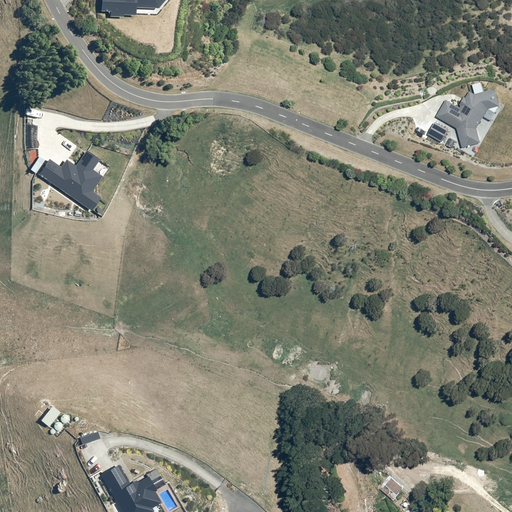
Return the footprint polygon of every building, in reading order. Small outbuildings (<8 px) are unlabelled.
[(101,0),(101,15),(136,15),(136,7),(159,7),(166,0),(101,0)] [(439,114),(458,127),(464,148),(480,143),(477,129),(491,107),(501,105),(498,89),(464,95),(465,103),(461,105),(449,98),(439,114)] [(77,164),(69,159),(67,158),(62,166),(49,158),(37,174),(91,211),(101,197),(93,192),(103,176),(94,170),(100,161),(85,151),(77,164)] [(59,411),(49,404),(38,417),(48,425),(59,411)] [(95,429),(78,436),(83,448),(100,441),(95,429)] [(161,474),(158,469),(131,484),(120,464),(101,475),(122,511),(155,511),(165,506),(155,490),(152,480),(161,474)]
